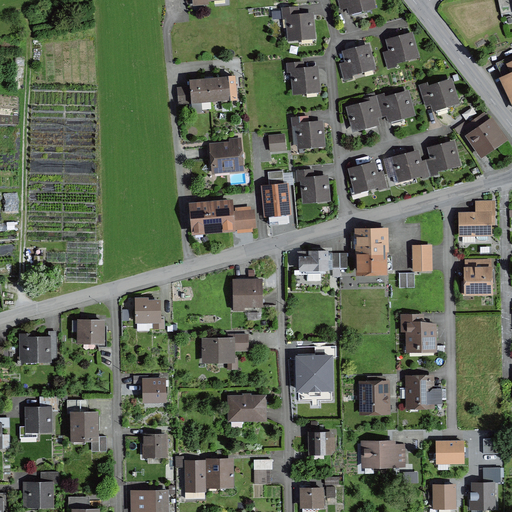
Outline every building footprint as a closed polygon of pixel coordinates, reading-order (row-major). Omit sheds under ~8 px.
[(372,0),(341,0),(345,16),(375,10),(372,0)] [(296,12),(283,13),(285,43),(313,41),(311,16),(296,17),(296,12)] [(412,37),(382,42),(386,66),(416,61),(412,37)] [(367,47),(339,54),(345,78),(373,72),(367,47)] [(507,74),(496,79),(511,110),(511,109),(511,61),(503,65),(507,74)] [(300,66),(290,66),(290,96),(318,95),(316,71),(300,71),(300,66)] [(207,80),(209,102),(224,101),(222,79),(207,80)] [(189,104),(209,102),(207,80),(187,82),(189,104)] [(450,81),(422,88),(429,112),(456,105),(450,81)] [(405,92),(375,100),(380,120),(384,119),(385,123),(411,116),(405,92)] [(376,121),(380,120),(375,100),(344,108),(351,133),(377,126),(376,121)] [(483,112),(457,129),(477,159),(503,141),(483,112)] [(305,120),(290,121),(292,150),(322,149),(321,124),(306,125),(305,120)] [(285,137),(266,138),(267,153),(286,152),(285,137)] [(239,144),(205,147),(208,176),(242,174),(239,144)] [(430,160),(424,161),(428,178),(459,170),(453,144),(428,150),(430,160)] [(428,178),(424,161),(418,163),(416,153),(389,159),(396,185),(428,178)] [(374,164),(343,172),(350,198),(385,188),(381,174),(377,175),(374,164)] [(313,175),(300,175),(301,203),(327,202),(326,179),(313,180),(313,175)] [(288,186),(261,187),(263,218),(290,217),(288,186)] [(472,215),(457,215),(457,237),(488,237),(488,225),(495,225),(495,200),(472,200),(472,215)] [(229,203),(188,207),(190,235),(254,229),(252,210),(230,212),(229,203)] [(351,277),(383,276),(383,254),(385,254),(385,229),(350,230),(351,277)] [(430,247),(412,247),(412,273),(430,272),(430,247)] [(303,259),(293,259),(293,274),(324,273),(324,252),(303,253),(303,259)] [(43,256),(34,256),(34,268),(43,268),(43,256)] [(491,263),(462,265),(463,298),(492,296),(491,263)] [(414,276),(398,276),(398,291),(414,291),(414,276)] [(258,282),(229,283),(230,313),(259,312),(258,282)] [(166,299),(142,297),(140,323),(165,324),(166,299)] [(421,317),(399,317),(399,335),(407,335),(407,353),(433,352),(433,327),(421,324),(421,317)] [(108,323),(80,322),(80,346),(108,346),(108,323)] [(232,339),(205,339),(205,360),(229,360),(229,369),(238,369),(238,360),(232,359),(232,353),(245,353),(245,335),(232,335),(232,339)] [(52,338),(22,339),(22,362),(52,362),(52,338)] [(330,358),(295,359),(297,390),(331,389),(330,358)] [(167,379),(143,379),(144,405),(168,404),(167,379)] [(390,380),(359,381),(359,415),(390,414),(390,380)] [(431,380),(405,380),(405,411),(431,411),(431,380)] [(265,397),(228,397),(229,422),(265,422),(265,397)] [(51,406),(25,407),(27,433),(52,432),(51,406)] [(72,441),(91,440),(102,440),(102,411),(71,412),(72,441)] [(332,433),(306,433),(306,454),(332,454),(332,433)] [(166,434),(145,435),(146,458),(167,457),(166,434)] [(484,453),(498,453),(499,438),(484,438),(484,453)] [(107,440),(102,440),(91,440),(91,451),(107,450),(107,440)] [(437,442),(437,463),(463,463),(462,441),(437,442)] [(393,442),(360,442),(360,469),(406,469),(406,446),(393,446),(393,442)] [(235,458),(211,459),(213,490),(237,488),(235,458)] [(187,491),(213,490),(211,459),(185,460),(187,491)] [(272,460),(254,460),(255,483),(267,483),(267,470),(272,470),(272,460)] [(418,472),(403,472),(403,483),(418,483),(418,472)] [(58,473),(42,473),(42,480),(21,480),(22,508),(54,507),(53,483),(58,483),(58,473)] [(494,508),(494,482),(472,483),(473,509),(494,508)] [(454,508),(454,485),(434,485),(434,508),(454,508)] [(324,487),(299,488),(300,509),(324,508),(324,487)] [(335,487),(326,487),(327,498),(336,498),(335,487)] [(167,511),(167,492),(132,492),(132,511),(167,511)]
